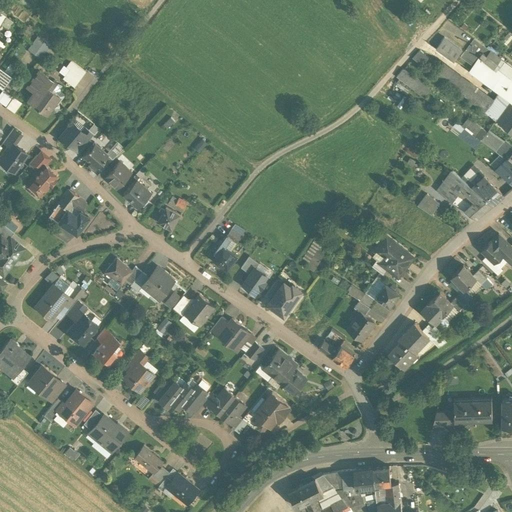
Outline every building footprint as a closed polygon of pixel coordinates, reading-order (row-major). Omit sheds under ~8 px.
[(41,27),(29,52),(43,59),(55,33),(41,27)] [(462,49),(444,37),(436,48),(454,61),(462,49)] [(491,51),(473,38),(461,56),(473,65),(480,57),(483,60),(486,56),(491,51)] [(415,58),(423,65),(429,56),(421,50),(415,58)] [(501,59),(491,51),(486,56),(497,65),(501,59)] [(511,81),(494,68),(497,65),(486,56),(483,60),(480,57),(473,65),(469,72),(499,94),(510,102),(511,103),(511,81)] [(511,67),(501,59),(497,65),(494,68),(511,81),(511,67)] [(85,72),(71,61),(66,68),(69,70),(70,69),(81,77),(85,72)] [(455,70),(442,61),(433,73),(446,83),(455,70)] [(11,75),(0,66),(0,85),(2,87),(11,75)] [(81,77),(70,69),(69,70),(62,79),(74,87),(81,77)] [(398,77),(400,78),(411,87),(424,98),(431,88),(411,72),(409,74),(404,70),(398,77)] [(468,81),(455,70),(446,83),(459,93),(468,81)] [(59,95),(43,84),(48,78),(38,71),(27,87),(34,91),(29,97),(34,101),(31,104),(37,108),(36,108),(38,109),(45,114),(49,109),(59,96),(59,95)] [(52,81),(48,78),(43,84),(59,95),(61,93),(59,91),(58,89),(60,86),(53,80),(52,81)] [(411,87),(400,78),(395,84),(407,93),(411,87)] [(468,81),(459,93),(473,103),(482,90),(473,84),(468,81)] [(488,94),(482,90),(473,103),(485,112),(496,98),(491,94),(488,94)] [(59,96),(49,109),(53,112),(55,112),(58,108),(58,105),(57,104),(64,95),(61,93),(59,95),(59,96)] [(499,94),(496,98),(507,106),(510,102),(499,94)] [(6,106),(13,111),(20,102),(13,97),(6,106)] [(496,98),(485,112),(496,121),(507,106),(496,98)] [(511,103),(510,102),(507,106),(496,121),(511,132),(511,103)] [(171,117),(164,124),(168,128),(175,121),(171,117)] [(468,117),(461,125),(464,128),(468,131),(474,136),(481,127),(468,117)] [(461,125),(457,122),(454,127),(461,132),(464,128),(461,125)] [(84,134),(71,123),(60,137),(67,143),(68,146),(70,148),(73,148),(76,145),(85,135),(84,134)] [(487,133),(481,127),(474,136),(475,136),(480,141),(487,133)] [(21,135),(12,129),(3,141),(9,146),(11,143),(14,145),(21,135)] [(511,153),(511,147),(489,130),(487,133),(480,141),(481,141),(497,153),(506,160),(508,158),(511,153)] [(85,135),(76,145),(80,149),(92,136),(87,131),(84,134),(85,135)] [(474,136),(468,131),(463,138),(476,148),(481,141),(480,141),(475,136),(474,136)] [(107,155),(93,142),(82,155),(90,162),(88,164),(94,169),(96,167),(104,159),(107,155)] [(117,142),(107,155),(104,159),(109,163),(124,148),(117,142)] [(14,145),(11,143),(9,146),(0,157),(0,161),(13,171),(26,154),(14,145)] [(49,159),(40,151),(36,155),(45,163),(49,159)] [(36,155),(29,164),(37,171),(37,172),(43,165),(44,165),(45,163),(36,155)] [(506,160),(496,170),(505,176),(510,170),(511,168),(511,160),(508,158),(506,160)] [(104,159),(96,167),(101,171),(106,166),(109,163),(104,159)] [(111,170),(105,177),(116,188),(131,172),(120,161),(111,170)] [(44,165),(43,165),(37,172),(37,171),(31,178),(35,181),(31,186),(40,195),(48,186),(50,187),(56,179),(50,173),(51,172),(44,165)] [(101,171),(97,175),(103,180),(105,177),(111,170),(106,166),(101,171)] [(478,172),(469,180),(475,186),(483,178),(483,177),(478,172)] [(451,173),(445,182),(450,186),(456,177),(451,173)] [(465,183),(456,177),(450,186),(443,196),(451,202),(456,196),(460,190),(465,183)] [(483,178),(475,186),(480,191),(488,183),(483,178)] [(151,193),(137,180),(124,194),(138,207),(151,193)] [(450,186),(445,182),(438,192),(443,196),(450,186)] [(481,194),(466,182),(465,183),(460,190),(474,200),(481,194)] [(488,183),(480,191),(495,203),(503,196),(489,182),(488,183)] [(68,190),(55,208),(54,208),(53,209),(54,210),(48,217),(60,224),(73,233),(76,234),(88,217),(80,212),(86,204),(68,190)] [(494,204),(481,194),(474,200),(477,202),(472,206),(466,212),(476,219),(494,204)] [(440,204),(427,195),(418,207),(431,215),(440,204)] [(178,200),(172,196),(168,204),(182,212),(187,203),(178,198),(178,200)] [(222,197),(214,206),(220,211),(227,201),(222,197)] [(472,206),(459,198),(454,204),(466,212),(472,206)] [(181,214),(166,206),(165,210),(161,208),(159,211),(163,213),(158,222),(165,226),(164,229),(169,232),(171,229),(172,230),(181,214)] [(14,233),(1,223),(0,223),(0,235),(0,236),(7,241),(10,238),(14,233)] [(60,224),(54,233),(65,240),(73,233),(60,224)] [(328,226),(324,231),(334,237),(337,232),(328,226)] [(7,241),(0,236),(0,235),(0,272),(3,275),(24,248),(10,238),(7,241)] [(227,235),(221,244),(231,251),(237,243),(227,235)] [(511,247),(511,246),(499,235),(494,240),(506,252),(503,255),(508,260),(511,264),(511,247)] [(412,258),(386,237),(378,248),(387,254),(381,263),(380,263),(388,269),(398,277),(412,258)] [(493,239),(482,251),(487,256),(494,263),(495,263),(500,269),(508,260),(503,255),(506,252),(494,240),(493,239)] [(231,251),(221,244),(214,253),(217,255),(213,260),(227,269),(237,256),(231,251)] [(377,260),(381,263),(387,254),(378,248),(372,256),(377,260)] [(318,250),(307,267),(314,271),(325,254),(318,250)] [(494,263),(487,256),(482,260),(497,276),(502,271),(500,269),(495,263),(494,263)] [(242,268),(251,275),(256,268),(259,264),(250,257),(242,268)] [(131,271),(116,259),(105,273),(120,285),(125,279),(132,272),(131,271)] [(381,263),(377,260),(372,266),(384,274),(388,269),(380,263),(381,263)] [(473,275),(463,265),(452,277),(464,290),(475,279),(476,278),(473,275)] [(135,267),(131,271),(132,272),(125,279),(132,284),(142,272),(135,267)] [(174,280),(157,267),(148,278),(143,285),(159,298),(174,280)] [(244,285),(255,293),(267,276),(256,268),(251,275),(244,285)] [(497,287),(478,270),(473,275),(476,278),(475,279),(481,285),(491,293),(497,287)] [(132,284),(130,286),(138,292),(143,285),(148,278),(142,272),(132,284)] [(331,280),(330,281),(338,286),(341,282),(333,277),(331,280)] [(471,296),(481,285),(475,279),(464,290),(471,296)] [(379,280),(368,296),(375,301),(377,298),(376,297),(386,284),(379,280)] [(272,300),(282,287),(275,282),(265,295),(272,300)] [(269,304),(284,315),(301,291),(293,285),(291,287),(285,283),(282,287),(272,300),(269,304)] [(68,297),(53,284),(35,306),(51,318),(55,314),(63,303),(68,297)] [(386,284),(376,297),(377,298),(389,307),(399,294),(386,284)] [(359,301),(360,301),(365,294),(352,285),(347,293),(359,301)] [(77,286),(68,297),(63,303),(69,308),(76,300),(83,291),(77,286)] [(440,292),(428,304),(441,317),(452,306),(453,305),(450,303),(440,292)] [(166,304),(173,308),(181,298),(175,293),(166,304)] [(368,296),(365,294),(360,301),(370,308),(375,301),(368,296)] [(214,307),(199,295),(190,305),(185,312),(200,324),(214,307)] [(463,306),(455,297),(450,303),(453,305),(452,306),(458,311),(463,306)] [(190,305),(181,298),(173,308),(182,316),(185,312),(190,305)] [(87,309),(76,300),(69,308),(66,313),(76,321),(82,313),(83,314),(87,309)] [(360,301),(359,301),(354,308),(360,313),(360,312),(365,315),(370,308),(360,301)] [(61,319),(66,313),(69,308),(63,303),(55,314),(61,319)] [(441,317),(428,304),(422,310),(435,323),(441,317)] [(360,313),(348,330),(361,340),(374,322),(365,315),(360,312),(360,313)] [(76,321),(67,331),(82,343),(90,333),(93,333),(95,330),(95,328),(95,327),(90,323),(90,321),(91,320),(83,314),(82,313),(76,321)] [(221,317),(210,330),(218,337),(226,328),(225,327),(228,323),(221,317)] [(162,336),(173,323),(167,318),(157,331),(162,336)] [(251,334),(232,319),(228,323),(225,327),(226,328),(218,337),(219,337),(222,334),(228,339),(226,341),(237,350),(251,334)] [(415,323),(398,340),(400,341),(406,346),(407,345),(414,352),(429,337),(422,330),(415,323)] [(447,343),(428,324),(422,330),(429,337),(440,348),(447,343)] [(105,328),(96,339),(102,343),(110,332),(105,328)] [(102,343),(94,353),(109,365),(117,354),(113,351),(121,341),(110,332),(102,343)] [(16,344),(10,339),(0,351),(0,363),(4,367),(2,369),(12,377),(13,377),(21,367),(30,357),(15,345),(16,344)] [(264,349),(254,341),(246,352),(256,360),(264,349)] [(337,350),(323,341),(319,347),(332,356),(337,350)] [(406,346),(401,342),(390,353),(405,368),(418,355),(414,352),(407,345),(406,346)] [(337,350),(332,356),(346,367),(354,355),(340,345),(337,350)] [(139,349),(129,362),(134,366),(138,361),(142,364),(148,356),(139,349)] [(296,365),(278,351),(264,368),(264,369),(273,376),(274,375),(282,381),(294,367),(296,365)] [(397,367),(390,360),(383,367),(390,374),(397,367)] [(142,364),(138,361),(134,366),(124,378),(140,391),(144,385),(149,385),(149,379),(154,374),(142,364)] [(264,368),(260,365),(256,371),(269,381),(273,376),(264,369),(264,368)] [(41,366),(28,382),(51,400),(59,390),(52,384),(57,378),(41,366)] [(21,367),(13,377),(12,377),(10,379),(17,385),(27,372),(21,367)] [(309,379),(294,367),(282,381),(297,394),(309,379)] [(64,384),(57,378),(52,384),(59,390),(64,384)] [(183,387),(176,380),(161,398),(160,400),(168,406),(172,402),(184,387),(183,387)] [(167,382),(157,394),(161,398),(171,386),(167,382)] [(195,388),(187,382),(183,387),(184,387),(172,402),(180,408),(183,403),(195,388)] [(198,384),(195,388),(183,403),(191,409),(192,408),(202,396),(207,390),(198,384)] [(217,397),(210,405),(211,406),(214,408),(214,411),(217,411),(221,414),(235,396),(225,388),(217,397)] [(76,390),(64,403),(62,402),(56,409),(57,410),(74,425),(92,404),(76,390)] [(8,394),(0,391),(0,392),(0,399),(6,401),(8,394)] [(255,413),(262,419),(259,423),(259,426),(261,428),(264,427),(268,423),(271,426),(277,418),(279,420),(290,407),(272,392),(267,398),(255,413)] [(207,399),(203,404),(209,409),(211,406),(210,405),(217,397),(212,393),(207,399)] [(8,394),(6,401),(11,406),(16,402),(8,394)] [(263,394),(251,409),(255,413),(267,398),(263,394)] [(202,396),(192,408),(197,412),(203,404),(207,399),(202,396)] [(235,396),(221,414),(224,417),(225,420),(228,419),(231,422),(238,415),(246,405),(235,396)] [(58,398),(44,415),(51,421),(57,414),(55,413),(57,410),(56,409),(62,402),(58,398)] [(492,398),(453,399),(454,411),(454,421),(455,421),(492,419),(492,398)] [(511,399),(503,400),(502,427),(511,427),(511,399)] [(243,418),(243,419),(248,423),(254,428),(259,423),(262,419),(255,413),(251,409),(243,418)] [(94,410),(83,424),(90,430),(101,416),(94,410)] [(454,411),(436,412),(433,426),(455,425),(455,421),(454,421),(454,411)] [(119,428),(103,415),(90,430),(88,433),(111,452),(127,432),(120,426),(119,428)] [(238,415),(231,422),(228,425),(234,429),(243,419),(243,418),(238,415)] [(243,419),(234,429),(239,433),(248,423),(243,419)] [(163,461),(144,445),(134,457),(153,473),(160,465),(161,466),(162,465),(161,464),(163,461)] [(69,447),(65,453),(73,459),(77,453),(69,447)] [(161,466),(160,465),(153,473),(151,475),(161,483),(165,478),(170,473),(161,466)] [(388,466),(373,468),(375,487),(390,486),(388,466)] [(373,468),(355,470),(357,489),(359,489),(364,489),(375,487),(373,468)] [(323,474),(324,476),(336,490),(342,489),(343,491),(357,489),(355,470),(341,471),(323,474)] [(199,490),(177,472),(170,481),(165,487),(166,487),(187,505),(199,490)] [(324,476),(316,480),(325,496),(305,507),(308,511),(353,511),(350,507),(336,490),(324,476)] [(161,483),(158,487),(163,491),(166,487),(165,487),(170,481),(165,478),(161,483)] [(316,480),(289,494),(298,511),(305,507),(325,496),(316,480)] [(390,486),(375,487),(375,492),(376,499),(377,511),(401,511),(399,485),(390,486)] [(357,489),(343,491),(342,489),(336,490),(350,507),(364,504),(364,503),(362,495),(361,496),(359,489),(357,489)] [(377,511),(376,499),(366,501),(366,503),(368,511),(377,511)] [(364,504),(350,507),(353,511),(366,511),(365,503),(364,503),(364,504)]
